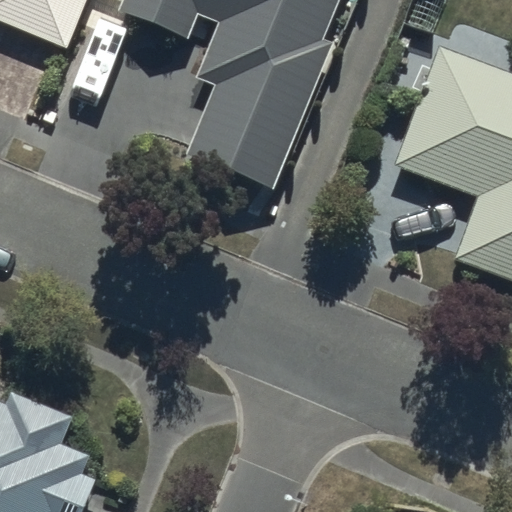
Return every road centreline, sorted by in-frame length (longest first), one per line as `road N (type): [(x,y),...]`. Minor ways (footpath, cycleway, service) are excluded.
road 1 (residential): [(0,213),(324,346)]
road 2 (residential): [(324,346),(511,427)]
road 3 (residential): [(257,511),(324,346)]
